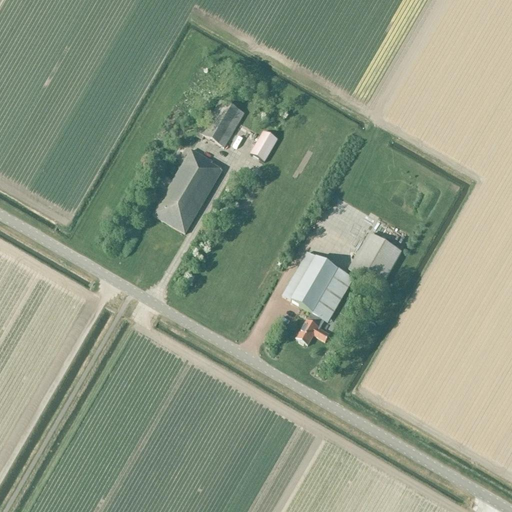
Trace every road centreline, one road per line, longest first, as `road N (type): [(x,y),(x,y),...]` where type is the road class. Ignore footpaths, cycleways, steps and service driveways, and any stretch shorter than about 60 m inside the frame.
road 1 (unclassified): [(508,511),(0,215)]
road 2 (track): [(0,482),(113,281)]
